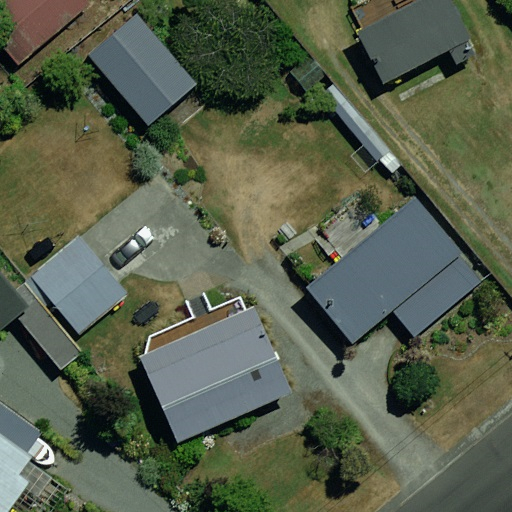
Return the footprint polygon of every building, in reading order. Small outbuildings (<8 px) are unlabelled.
[(0,49),(24,75),(93,9),(84,0),(1,0),(0,1),(0,49)] [(455,0),(394,0),(350,20),(379,84),(474,40),(455,0)] [(400,201),(289,296),(340,355),(387,314),(412,344),(476,289),(400,201)] [(82,232),(25,276),(74,338),(130,294),(82,232)] [(0,266),(0,321),(27,302),(0,266)] [(253,302),(140,343),(164,409),(175,441),(289,400),(253,302)] [(0,435),(0,511),(37,464),(0,435)]
